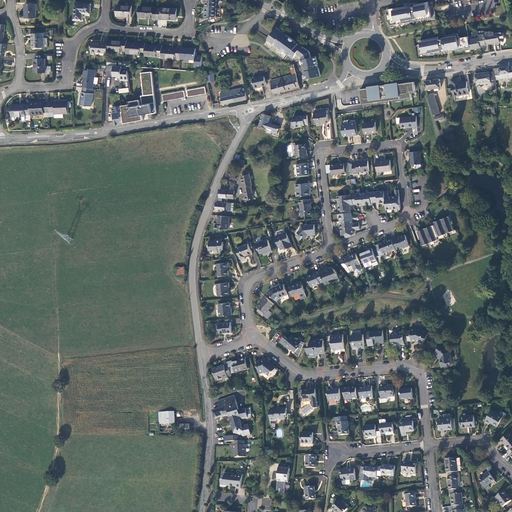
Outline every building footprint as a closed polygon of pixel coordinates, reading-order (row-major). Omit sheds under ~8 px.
[(216,17),(218,0),(206,0),(206,3),(207,3),(206,12),(205,12),(205,18),(211,19),(211,17),(216,17)] [(407,6),(392,9),(392,12),(389,12),(389,14),(385,15),(387,23),(389,22),(389,26),(399,24),(399,23),(402,22),(402,23),(410,22),(409,21),(413,20),(413,21),(424,19),(424,18),(427,17),(427,19),(431,18),(428,2),(414,4),(414,7),(410,7),(410,8),(407,8),(407,6)] [(91,4),(74,3),(73,20),(81,20),(82,13),(90,14),(91,4)] [(35,4),(24,4),(25,18),(36,17),(35,4)] [(131,6),(117,5),(116,16),(131,17),(131,6)] [(157,20),(158,8),(153,8),(153,7),(139,6),(139,17),(152,18),(153,19),(157,20)] [(162,9),(158,8),(157,20),(161,20),(161,19),(176,20),(177,8),(162,8),(162,9)] [(306,80),(309,79),(320,76),(319,69),(317,65),(318,65),(316,57),(311,58),(310,52),(276,28),(268,40),(274,44),(274,45),(277,48),(278,47),(290,56),(289,56),(293,59),(297,54),(298,52),(300,54),(303,56),(304,60),(302,60),(303,67),(303,68),(304,73),(305,73),(306,80)] [(483,31),(478,32),(477,31),(472,32),(473,36),(468,37),(471,50),(481,48),(480,46),(487,45),(485,34),(485,31),(483,32),(483,31)] [(485,34),(487,45),(500,43),(500,39),(504,38),(504,34),(499,35),(498,33),(494,34),(494,33),(490,32),(486,32),(486,34),(485,34)] [(44,34),(32,34),(32,43),(33,43),(33,48),(48,47),(48,38),(44,38),(44,34)] [(423,44),(418,45),(420,56),(434,53),(434,55),(442,54),(441,53),(445,52),(445,49),(448,48),(449,52),(460,50),(460,52),(464,51),(463,49),(467,49),(468,50),(471,50),(468,37),(461,38),(459,37),(458,39),(457,34),(445,36),(446,39),(439,41),(438,37),(422,41),(423,44)] [(123,41),(108,40),(108,43),(107,51),(122,52),(122,51),(126,51),(127,43),(127,40),(123,40),(123,41)] [(107,51),(108,43),(92,43),(91,53),(107,53),(107,51)] [(141,44),(127,43),(126,51),(126,54),(139,55),(140,54),(145,54),(146,45),(146,43),(141,43),(141,44)] [(161,57),(162,48),(162,45),(158,44),(158,46),(146,45),(145,54),(144,57),(157,58),(157,57),(161,57)] [(176,59),(180,59),(181,48),(176,48),(176,49),(162,48),(161,57),(161,59),(176,60),(176,59)] [(181,48),(180,59),(195,60),(194,67),(201,68),(202,57),(196,56),(197,52),(195,52),(195,49),(181,48)] [(45,59),(34,59),(34,64),(35,64),(35,73),(45,72),(45,59)] [(289,66),(291,75),(269,80),(272,95),(299,88),(294,64),(289,66)] [(129,81),(128,76),(127,71),(121,70),(121,67),(107,66),(106,76),(120,77),(120,80),(129,81)] [(511,77),(511,66),(495,69),(497,75),(500,75),(501,79),(511,77)] [(84,82),(83,88),(93,89),(94,84),(97,84),(98,78),(94,78),(96,71),(85,69),(83,82),(84,82)] [(124,124),(144,120),(143,115),(157,112),(151,71),(141,73),(144,95),(142,95),(143,104),(141,105),(140,99),(129,101),(129,103),(121,104),(121,106),(122,112),(123,120),(124,124)] [(497,89),(496,82),(494,71),(476,74),(477,85),(478,86),(479,87),(481,87),(482,86),(482,84),(492,83),(493,90),(497,89)] [(253,89),(266,85),(264,75),(251,78),(253,89)] [(440,79),(425,81),(426,90),(441,88),(440,79)] [(454,97),(469,94),(467,82),(461,83),(460,79),(451,81),(454,97)] [(362,103),(362,104),(365,103),(412,97),(411,91),(415,91),(414,82),(399,84),(399,82),(386,84),(387,85),(381,85),(368,86),(368,88),(361,89),(361,90),(362,103)] [(188,97),(206,94),(205,87),(187,90),(188,97)] [(244,87),(219,92),(221,105),(247,100),(244,87)] [(93,89),(83,88),(83,92),(82,92),(80,105),(91,107),(93,94),(92,94),(93,89)] [(164,101),(185,97),(184,91),(162,95),(164,101)] [(427,95),(434,115),(440,113),(434,93),(427,95)] [(49,102),(49,112),(54,112),(54,114),(63,114),(68,114),(68,101),(54,101),(54,102),(49,102)] [(44,102),(30,102),(30,105),(31,115),(44,114),(44,112),(49,112),(49,102),(44,102)] [(13,121),(26,120),(26,115),(31,115),(30,105),(25,105),(25,104),(11,105),(12,117),(13,120),(13,121)] [(115,125),(124,124),(123,120),(122,112),(121,106),(112,107),(115,125)] [(327,110),(321,111),(321,112),(314,113),(314,118),(317,121),(318,126),(322,126),(322,121),(322,120),(328,120),(327,110)] [(278,131),(279,129),(280,126),(272,124),(273,122),(269,121),(271,116),(263,114),(259,126),(267,129),(266,133),(271,135),(272,132),(277,134),(278,131)] [(304,125),(308,125),(307,115),(294,117),(292,126),(294,127),(304,126),(304,125)] [(417,116),(400,118),(401,127),(408,126),(408,127),(413,126),(413,127),(418,127),(417,116)] [(357,135),(355,121),(350,121),(350,122),(348,123),(346,123),(343,124),(343,125),(342,126),(343,129),(344,131),(344,134),(351,134),(351,135),(357,135)] [(375,122),(363,124),(364,135),(369,134),(369,133),(376,132),(375,122)] [(296,153),(307,152),(306,150),(305,144),(295,145),(296,153)] [(418,169),(423,168),(424,166),(424,163),(422,164),(421,155),(421,151),(410,152),(411,157),(412,165),(417,165),(418,169)] [(391,170),(390,160),(384,160),(383,158),(379,158),(379,159),(375,160),(376,171),(391,170)] [(369,171),(368,160),(363,161),(363,160),(356,161),(356,162),(353,163),(354,174),(358,173),(358,172),(369,171)] [(349,170),(348,162),(343,162),(340,163),(340,164),(330,164),(331,174),(345,173),(344,171),(349,170)] [(308,163),(297,164),(298,176),(309,175),(308,163)] [(252,185),(249,171),(245,172),(246,175),(241,176),(246,200),(254,199),(252,186),(252,185)] [(295,184),(296,192),(298,192),(298,197),(310,195),(309,187),(310,187),(310,183),(295,184)] [(339,214),(340,221),(352,221),(352,220),(359,219),(358,216),(351,217),(350,205),(350,203),(355,202),(355,204),(356,205),(371,204),(370,201),(377,200),(377,203),(384,202),(385,209),(399,207),(398,189),(394,190),(394,196),(387,197),(386,190),(337,196),(338,211),(341,210),(341,214),(339,214)] [(311,208),(310,199),(299,201),(300,210),(299,212),(299,216),(311,215),(310,208),(311,208)] [(234,204),(216,202),(216,211),(234,212),(234,204)] [(434,224),(436,227),(438,233),(439,236),(442,234),(449,231),(453,230),(452,227),(451,225),(448,216),(433,222),(434,224)] [(230,217),(218,217),(218,220),(217,220),(217,224),(215,226),(215,231),(218,231),(229,229),(230,217)] [(352,221),(340,221),(342,235),(344,235),(351,234),(354,234),(353,231),(360,230),(360,226),(359,223),(353,223),(352,221)] [(315,233),(315,224),(309,225),(308,227),(306,224),(303,224),(303,227),(299,232),(298,232),(297,233),(297,234),(296,236),(296,238),(299,240),(302,237),(304,238),(309,234),(315,233)] [(435,234),(432,229),(431,225),(417,231),(418,235),(419,237),(421,243),(422,246),(425,244),(433,241),(437,240),(436,237),(435,234)] [(281,250),(284,249),(287,248),(287,249),(292,247),(287,234),(275,237),(279,247),(280,247),(281,250)] [(408,247),(405,235),(397,238),(397,237),(391,239),(396,250),(403,248),(403,249),(408,247)] [(396,250),(391,239),(378,244),(382,253),(387,252),(391,251),(391,252),(396,250)] [(224,251),(224,240),(216,240),(216,241),(210,241),(210,245),(210,251),(215,251),(217,253),(222,253),(222,251),(224,251)] [(263,241),(257,244),(260,254),(264,253),(264,255),(273,252),(269,240),(263,242),(263,241)] [(249,244),(237,249),(241,259),(246,258),(245,256),(252,254),(249,244)] [(367,252),(360,254),(363,263),(370,261),(371,264),(377,262),(372,248),(366,250),(367,251),(367,252)] [(355,272),(359,271),(360,268),(359,263),(356,254),(347,257),(346,256),(343,258),(344,262),(347,263),(348,266),(351,264),(353,271),(355,272)] [(218,265),(219,277),(228,276),(228,268),(228,263),(218,265)] [(324,282),(325,284),(339,279),(339,278),(340,278),(340,277),(340,276),(340,275),(339,275),(338,275),(338,274),(333,267),(330,268),(331,268),(329,269),(327,268),(320,271),(324,282)] [(324,282),(320,271),(316,272),(316,273),(308,276),(312,286),(324,282)] [(289,288),(293,297),(299,294),(301,296),(304,295),(305,292),(301,282),(295,284),(296,285),(292,287),(289,288)] [(230,283),(218,284),(218,285),(219,296),(230,295),(229,290),(230,288),(230,283)] [(287,295),(283,284),(271,290),(268,293),(277,302),(281,298),(280,298),(287,295)] [(264,317),(275,304),(266,296),(263,299),(264,301),(259,307),(262,310),(259,313),(264,317)] [(230,303),(219,304),(220,310),(221,311),(221,315),(232,314),(232,310),(231,310),(230,303)] [(231,334),(230,324),(219,324),(220,334),(227,334),(231,334)] [(407,331),(408,341),(412,340),(412,341),(415,341),(418,342),(421,343),(423,344),(428,333),(421,329),(421,328),(419,326),(415,327),(415,328),(410,328),(411,330),(407,331)] [(383,330),(371,332),(372,341),(379,341),(380,343),(384,343),(383,330)] [(404,343),(403,331),(398,331),(399,332),(391,334),(392,343),(396,343),(397,344),(404,343)] [(343,334),(331,335),(333,349),(334,350),(337,350),(338,348),(341,348),(341,349),(345,349),(343,334)] [(363,334),(351,335),(352,346),(360,345),(360,347),(365,346),(363,334)] [(305,344),(301,342),(301,343),(291,336),(289,339),(285,336),(281,342),(289,349),(290,348),(295,353),(294,354),(299,357),(305,344)] [(317,356),(317,354),(316,353),(320,353),(325,352),(324,339),(319,340),(317,340),(317,338),(313,339),(313,341),(309,341),(309,347),(307,347),(308,355),(313,357),(317,356)] [(442,343),(433,353),(436,356),(437,355),(441,358),(440,359),(441,366),(442,366),(447,365),(447,363),(447,362),(451,361),(450,349),(442,343)] [(249,369),(245,358),(240,359),(240,361),(233,364),(236,373),(249,369)] [(266,360),(258,363),(260,368),(259,368),(261,373),(265,372),(269,375),(272,372),(273,373),(276,369),(266,360)] [(228,378),(232,377),(229,367),(225,369),(225,367),(213,370),(217,383),(223,380),(224,382),(229,380),(228,378)] [(380,385),(381,400),(388,399),(387,398),(393,397),(392,386),(388,386),(388,387),(385,387),(384,385),(380,385)] [(372,387),(367,387),(367,388),(364,388),(360,389),(361,399),(368,398),(368,400),(374,399),(373,396),(372,387)] [(357,399),(356,388),(344,389),(345,399),(352,399),(352,400),(357,399)] [(341,400),(340,389),(335,390),(328,391),(329,401),(341,400)] [(405,389),(400,389),(401,400),(407,399),(407,400),(412,399),(411,389),(405,389)] [(300,392),(300,397),(303,397),(303,398),(304,401),(311,401),(311,404),(310,403),(299,410),(302,416),(314,409),(314,410),(317,410),(317,402),(316,391),(300,392)] [(241,420),(249,418),(247,410),(240,412),(235,396),(218,401),(221,410),(214,412),(216,420),(229,415),(231,421),(240,419),(241,420)] [(281,411),(271,411),(270,423),(276,422),(278,421),(286,421),(286,417),(287,416),(287,410),(280,409),(281,411)] [(499,415),(491,410),(485,422),(490,424),(491,423),(498,426),(503,417),(505,418),(506,415),(506,414),(502,412),(501,412),(499,415)] [(176,423),(175,412),(159,412),(160,424),(176,423)] [(474,415),(460,417),(462,428),(476,426),(474,415)] [(349,435),(348,417),(343,417),(335,418),(336,424),(338,423),(340,436),(349,435)] [(444,419),(438,419),(440,430),(453,429),(452,418),(451,418),(444,419)] [(242,437),(245,436),(251,435),(249,426),(242,427),(241,420),(240,419),(231,421),(235,436),(240,435),(242,437)] [(380,421),(380,425),(380,428),(381,435),(389,434),(389,435),(394,435),(393,424),(386,424),(386,421),(385,420),(380,421)] [(413,422),(400,423),(402,436),(407,435),(407,432),(415,431),(413,422)] [(178,425),(179,434),(191,434),(190,425),(178,425)] [(377,437),(381,437),(381,435),(380,428),(376,428),(376,425),(364,427),(365,437),(377,436),(377,437)] [(510,449),(511,447),(511,434),(509,431),(501,439),(510,449)] [(313,433),(301,433),(301,444),(313,444),(313,433)] [(235,450),(236,458),(247,457),(247,451),(246,450),(245,441),(234,442),(234,451),(235,450)] [(317,468),(316,455),(307,455),(307,468),(317,468)] [(457,472),(458,472),(457,465),(461,465),(460,457),(456,458),(446,459),(447,473),(449,473),(457,472)] [(418,463),(403,462),(402,473),(416,474),(418,463)] [(382,468),(382,475),(394,476),(396,466),(383,465),(382,468)] [(377,475),(381,476),(382,475),(382,468),(378,467),(377,468),(365,468),(361,468),(360,481),(369,482),(369,477),(377,477),(377,475)] [(287,469),(280,468),(279,479),(280,479),(280,481),(279,481),(277,491),(281,491),(281,496),(285,496),(286,492),(287,483),(290,483),(291,469),(287,469)] [(355,469),(341,470),(343,482),(356,480),(355,469)] [(458,476),(457,472),(449,473),(449,478),(448,478),(449,490),(458,489),(459,489),(458,476)] [(488,472),(478,480),(487,491),(490,488),(488,485),(495,480),(488,472)] [(242,489),(244,475),(239,474),(239,476),(233,476),(231,477),(225,476),(225,481),(223,480),(222,487),(226,488),(228,486),(228,485),(231,486),(238,487),(237,489),(242,489)] [(307,500),(316,499),(315,486),(305,488),(307,500)] [(459,494),(458,489),(449,490),(450,494),(451,495),(452,506),(453,506),(462,505),(463,505),(462,493),(459,494)] [(511,500),(504,491),(495,497),(503,507),(511,500)] [(415,493),(406,495),(407,507),(417,506),(415,493)] [(340,500),(332,509),(336,511),(345,511),(348,509),(340,500)]
